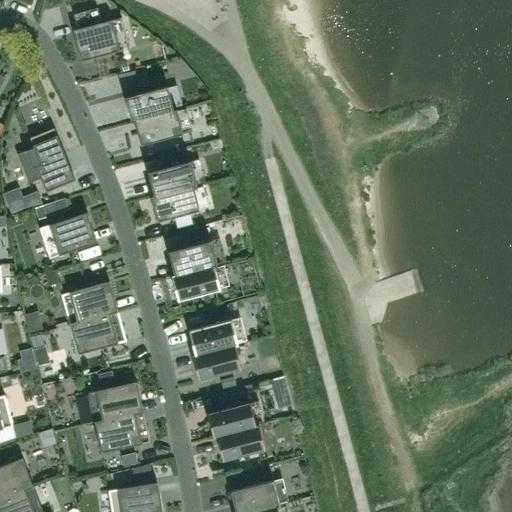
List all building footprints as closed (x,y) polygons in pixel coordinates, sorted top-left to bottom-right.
[(72,14),(75,29),(71,30),(79,61),(128,48),(120,17),(99,22),(96,8),(72,14)] [(130,121),(175,109),(172,109),(166,86),(123,97),(130,121)] [(200,101),(178,105),(182,135),(204,132),(200,101)] [(175,109),(130,121),(130,122),(133,121),(139,145),(181,134),(175,109)] [(45,191),(70,181),(73,180),(68,167),(52,128),(28,138),(32,147),(15,154),(27,183),(39,178),(45,191)] [(200,169),(216,164),(210,144),(194,148),(200,169)] [(192,186),(192,187),(195,186),(188,161),(146,172),(152,195),(152,196),(192,186)] [(152,196),(152,195),(149,196),(155,221),(198,210),(192,187),(192,186),(152,196)] [(0,203),(4,211),(17,204),(10,191),(0,196),(0,203)] [(96,242),(91,230),(85,212),(38,228),(48,258),(96,242)] [(212,265),(213,266),(216,265),(209,240),(166,251),(173,274),(173,275),(212,265)] [(173,275),(173,274),(170,275),(176,300),(219,289),(213,266),(212,265),(173,275)] [(116,311),(113,300),(108,281),(60,295),(68,324),(116,311)] [(124,341),(116,311),(68,324),(76,354),(124,341)] [(233,344),(233,345),(236,344),(230,319),(187,330),(193,354),(193,355),(233,344)] [(18,363),(44,359),(42,342),(16,346),(18,363)] [(193,355),(193,354),(190,355),(197,380),(239,369),(233,345),(233,344),(193,355)] [(142,411),(139,400),(135,381),(86,392),(93,422),(142,411)] [(199,386),(200,397),(218,395),(217,384),(199,386)] [(0,428),(11,426),(3,395),(0,395),(0,428)] [(254,426),(254,425),(248,401),(205,412),(212,438),(215,437),(215,436),(254,426)] [(148,442),(142,411),(93,422),(99,452),(148,442)] [(257,424),(254,425),(254,426),(215,436),(215,437),(221,460),(263,449),(257,424)] [(136,464),(133,453),(120,456),(122,467),(136,464)] [(0,498),(32,486),(21,457),(0,465),(0,498)] [(150,477),(148,465),(132,469),(133,479),(150,477)] [(247,511),(275,505),(275,506),(278,505),(271,480),(229,491),(234,511),(247,511)] [(160,511),(156,482),(152,483),(106,490),(109,511),(160,511)] [(47,511),(41,511),(32,486),(0,498),(0,511),(50,511),(47,511)]
